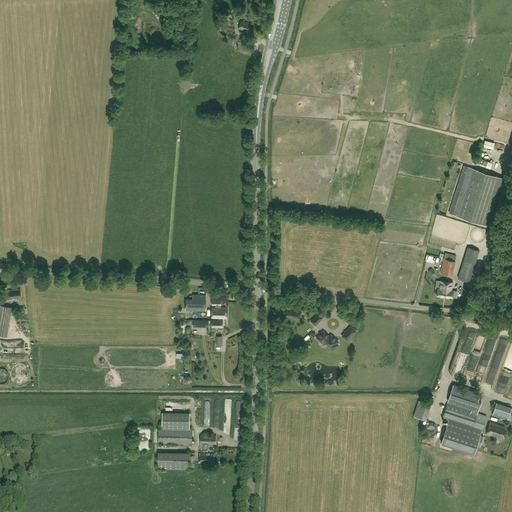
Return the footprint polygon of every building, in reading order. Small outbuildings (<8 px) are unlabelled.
[(219,25),(217,29),(229,32),(229,33),(232,33),(233,31),(234,31),(235,29),(233,28),(227,26),(223,25),(223,26),(222,26),(220,25),(220,24),(223,24),(224,21),(220,20),(219,22),(218,22),(218,24),(219,25)] [(241,20),(239,28),(248,31),(250,23),(241,20)] [(488,225),(503,177),(463,165),(448,213),(488,225)] [(468,247),(458,278),(470,281),(479,250),(468,247)] [(448,253),(447,258),(444,258),(441,273),(452,275),(455,260),(456,255),(448,253)] [(446,297),(448,281),(440,280),(439,288),(438,288),(437,295),(446,297)] [(21,289),(9,290),(9,293),(6,293),(6,300),(13,299),(13,297),(21,297),(21,289)] [(186,299),(186,310),(206,310),(206,306),(200,306),(200,299),(206,299),(206,294),(193,294),(193,299),(186,299)] [(215,307),(212,307),(212,318),(217,318),(221,318),(226,318),(226,307),(221,307),(221,298),(212,298),(212,305),(215,305),(215,307)] [(12,307),(2,306),(0,305),(0,334),(7,336),(12,307)] [(302,312),(297,311),(287,308),(286,314),(296,317),(300,318),(302,312)] [(315,324),(322,316),(318,312),(311,321),(315,324)] [(212,320),(208,320),(208,326),(212,326),(212,327),(222,327),(222,320),(221,320),(221,318),(217,318),(217,320),(212,319),(212,320)] [(187,323),(185,320),(180,320),(178,324),(181,327),(183,327),(183,334),(185,334),(185,327),(187,323),(189,325),(191,323),(189,321),(187,323)] [(348,339),(356,331),(351,326),(343,335),(348,339)] [(334,349),(338,346),(337,344),(337,343),(338,341),(333,336),(327,336),(322,332),(317,338),(320,341),(322,339),(324,339),(328,343),(328,345),(333,349),(334,349)] [(453,384),(448,401),(471,409),(471,411),(477,413),(481,401),(478,400),(480,393),(453,384)] [(425,419),(429,404),(416,400),(412,416),(425,419)] [(511,419),(511,409),(511,407),(496,402),(492,415),(507,420),(511,421),(511,419)] [(483,436),(480,435),(486,416),(477,413),(471,411),(447,403),(442,419),(448,421),(440,443),(474,454),(477,446),(480,447),(483,436)] [(189,427),(189,418),(162,417),(162,429),(159,429),(158,443),(192,443),(192,430),(189,430),(189,427)] [(507,427),(490,421),(486,433),(503,439),(507,427)] [(200,435),(200,443),(200,448),(203,448),(203,452),(208,452),(208,448),(208,444),(216,444),(216,436),(200,435)] [(194,463),(188,463),(188,452),(158,452),(158,469),(188,469),(188,468),(194,469),(194,463)] [(214,453),(199,453),(199,463),(214,463),(214,453)]
